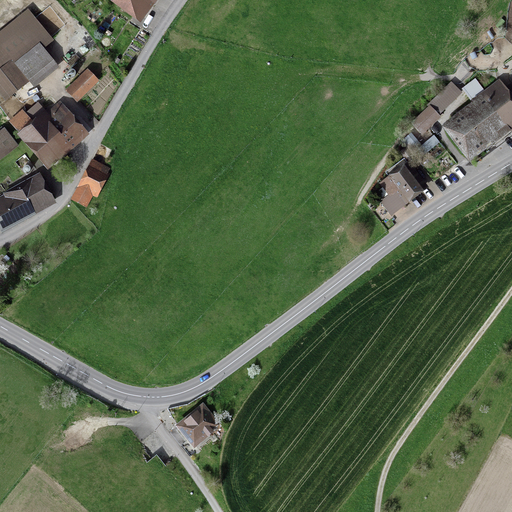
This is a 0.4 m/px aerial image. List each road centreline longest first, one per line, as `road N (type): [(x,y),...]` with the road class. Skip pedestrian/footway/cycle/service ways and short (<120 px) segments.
road 1 (secondary): [(511,160),(202,384),(172,395),(114,390),(0,325)]
road 2 (residential): [(0,241),(65,206),(92,144),(180,0)]
road 3 (track): [(378,511),(402,438),(511,287)]
road 4 (track): [(140,396),(219,511)]
